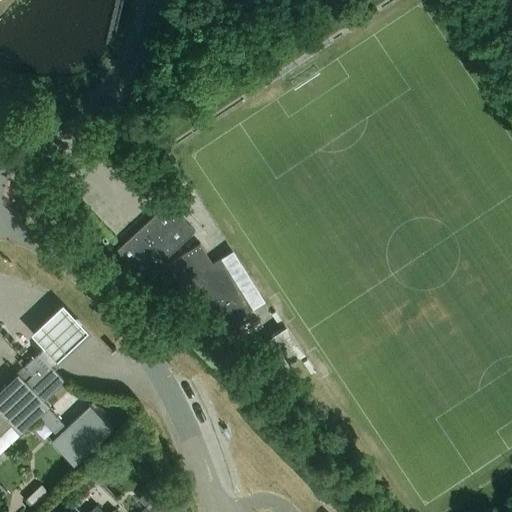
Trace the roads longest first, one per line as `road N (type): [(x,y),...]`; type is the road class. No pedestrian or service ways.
road 1 (unclassified): [(217,511),(173,403),(128,332),(63,260),(0,229)]
road 2 (unclassified): [(0,163),(61,142),(100,102),(131,52),(149,0)]
